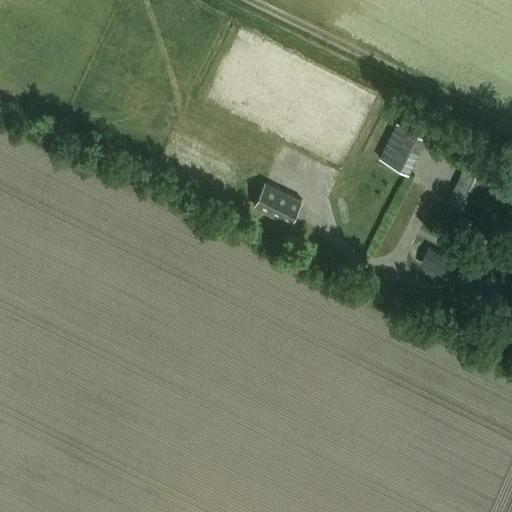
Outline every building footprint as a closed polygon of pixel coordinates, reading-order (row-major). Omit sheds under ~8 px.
[(396,123),(379,158),(410,173),(427,137),(396,123)] [(465,163),(448,200),(470,211),(488,174),(465,163)] [(301,200),(265,183),(253,207),(290,224),(301,200)] [(460,215),(447,245),(459,250),(472,220),(460,215)] [(420,266),(440,275),(449,256),(429,247),(420,266)]
